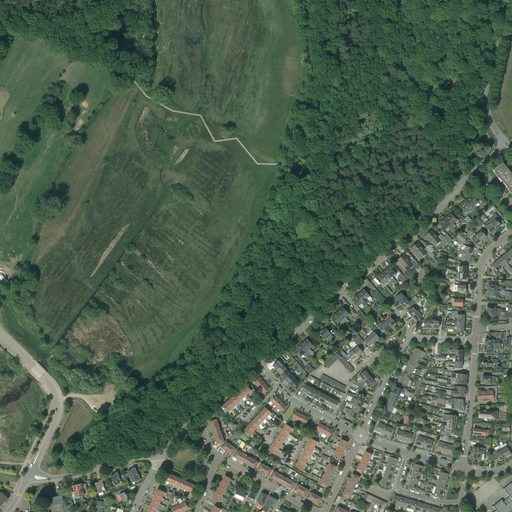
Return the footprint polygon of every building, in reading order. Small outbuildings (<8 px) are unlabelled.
[(492,170),(503,183),(511,175),(511,174),(502,162),(492,170)] [(511,175),(503,183),(511,194),(511,175)] [(471,196),(466,201),(473,210),(476,208),(473,205),(476,202),(471,196)] [(473,210),(466,201),(460,205),(466,211),(469,209),(471,212),(473,210)] [(480,204),(485,211),(490,207),(484,201),(480,204)] [(450,214),(445,219),(453,228),(455,226),(453,223),(456,220),(450,214)] [(493,217),(488,221),(495,229),(500,225),(497,221),(500,219),(495,214),(492,216),(493,217)] [(467,216),(463,219),(469,226),(473,222),(467,216)] [(453,228),(445,219),(440,224),(445,230),(448,227),(450,230),(453,228)] [(469,226),(463,219),(459,223),(465,229),(469,226)] [(493,231),(495,229),(488,221),(484,225),(491,233),(492,234),(494,232),(493,231)] [(443,237),(440,235),(437,237),(431,231),(425,236),(434,246),(440,241),(445,247),(448,244),(443,237)] [(481,231),(476,235),(481,241),(486,237),(481,231)] [(447,234),(443,237),(448,244),(452,240),(447,234)] [(481,241),(476,235),(471,239),(476,245),(481,241)] [(423,249),(418,243),(410,249),(419,259),(426,253),(431,259),(434,256),(427,247),(423,249)] [(463,252),(471,255),(473,250),(463,245),(460,251),(463,252)] [(468,261),(471,255),(463,252),(460,251),(459,254),(462,255),(460,258),(468,261)] [(506,253),(501,257),(506,263),(511,259),(506,253)] [(397,260),(406,270),(412,265),(417,271),(421,268),(413,259),(410,262),(404,255),(397,260)] [(506,263),(501,257),(497,261),(502,267),(506,263)] [(502,267),(497,261),(492,265),(495,269),(492,271),(497,277),(500,275),(497,271),(502,267)] [(389,268),(384,272),(392,281),(395,285),(397,283),(392,276),(394,274),(389,268)] [(392,281),(384,272),(378,277),(384,283),(387,281),(389,284),(392,281)] [(466,279),(466,273),(459,273),(459,272),(456,272),(456,276),(452,276),(452,279),(449,279),(449,282),(455,282),(455,279),(466,279)] [(397,277),(403,284),(407,280),(406,279),(404,278),(402,275),(401,274),(397,277)] [(488,285),(488,291),(499,291),(504,292),(505,288),(502,288),(502,287),(497,287),(497,286),(496,286),(497,283),(488,283),(488,285)] [(465,286),(457,285),(457,292),(461,292),(461,294),(467,294),(467,289),(465,289),(465,286)] [(382,290),(388,297),(392,293),(386,287),(382,290)] [(396,301),(397,300),(399,302),(405,297),(401,292),(404,290),(402,287),(397,292),(399,294),(395,298),(394,299),(396,301)] [(374,299),(380,294),(377,290),(375,292),(375,291),(373,292),(371,290),(367,294),(363,290),(358,295),(366,304),(371,299),(374,299)] [(499,291),(488,291),(487,296),(492,296),(492,299),(499,299),(499,295),(509,295),(510,292),(504,292),(499,291)] [(366,304),(358,295),(353,299),(358,306),(361,303),(364,306),(366,304)] [(407,304),(409,306),(415,302),(413,299),(409,302),(405,297),(399,302),(403,307),(407,304)] [(407,312),(412,317),(418,311),(416,310),(418,308),(415,305),(417,304),(415,302),(409,306),(411,309),(407,312)] [(337,313),(345,322),(347,324),(349,322),(345,317),(348,314),(343,308),(337,313)] [(412,317),(416,321),(422,316),(424,311),(421,308),(418,311),(412,317)] [(356,314),(358,316),(364,323),(368,319),(360,310),(356,314)] [(457,318),(457,321),(464,321),(464,315),(457,315),(458,312),(451,311),(451,317),(457,318)] [(345,322),(337,313),(332,318),(337,324),(340,321),(343,324),(345,322)] [(385,322),(391,328),(396,324),(393,321),(395,320),(391,315),(384,321),(385,322)] [(364,323),(358,316),(355,320),(360,326),(364,323)] [(372,323),(377,329),(378,328),(380,331),(383,329),(386,332),(391,328),(385,322),(385,321),(377,324),(375,321),(372,323)] [(325,340),(331,335),(326,329),(323,331),(323,330),(319,333),(318,334),(321,337),(322,337),(325,340)] [(342,334),(349,338),(353,334),(344,330),(342,334)] [(367,334),(369,336),(374,342),(379,338),(374,332),(373,332),(371,330),(367,334)] [(374,342),(369,336),(364,340),(369,347),(374,342)] [(501,343),(500,341),(493,341),(493,340),(485,340),(485,341),(484,341),(484,343),(484,346),(496,347),(499,347),(510,348),(511,338),(506,337),(506,341),(504,341),(503,343),(501,343)] [(301,344),(309,354),(312,356),(314,354),(309,349),(312,346),(307,340),(301,344)] [(307,356),(309,354),(301,344),(296,349),(301,355),(304,353),(307,356)] [(325,350),(332,354),(336,350),(327,346),(325,350)] [(357,347),(352,351),(358,357),(362,353),(357,347)] [(415,348),(412,354),(420,357),(422,352),(415,348)] [(358,357),(352,351),(347,355),(353,361),(358,357)] [(412,354),(410,359),(417,363),(420,357),(412,354)] [(482,364),(483,365),(483,366),(491,367),(491,365),(499,365),(499,362),(502,362),(502,355),(491,356),(491,359),(487,358),(487,361),(483,360),(483,363),(482,363),(482,364)] [(410,359),(407,365),(414,368),(417,363),(410,359)] [(272,366),(277,370),(283,365),(278,360),(272,366)] [(277,370),(281,375),(287,370),(283,365),(277,370)] [(308,365),(304,368),(310,374),(314,371),(308,365)] [(407,365),(404,371),(412,374),(414,368),(407,365)] [(281,375),(285,380),(291,374),(287,370),(281,375)] [(363,380),(369,375),(365,370),(359,376),(361,378),(357,382),(360,383),(363,380)] [(404,371),(402,376),(409,380),(412,374),(404,371)] [(285,380),(289,384),(295,379),(291,374),(285,380)] [(373,380),(369,375),(363,380),(360,383),(362,385),(365,382),(367,385),(373,380)] [(494,379),(494,377),(490,376),(487,375),(486,376),(482,376),(482,383),(489,383),(489,385),(494,384),(494,382),(494,379)] [(409,380),(402,376),(399,382),(406,386),(409,380)] [(253,382),(259,388),(264,383),(259,377),(253,382)] [(295,379),(289,384),(293,389),(299,384),(295,379)] [(264,383),(259,388),(264,394),(269,389),(264,383)] [(245,385),(241,389),(246,395),(249,393),(250,394),(252,393),(245,385)] [(301,392),(307,395),(311,388),(305,385),(301,392)] [(478,396),(492,395),(497,395),(496,390),(497,390),(497,386),(484,387),(485,390),(477,391),(478,396)] [(395,387),(392,393),(399,396),(401,393),(404,394),(406,389),(399,387),(398,388),(395,387)] [(307,395),(313,398),(316,390),(311,388),(307,395)] [(246,395),(241,389),(236,393),(242,399),(244,397),(246,398),(247,397),(246,395)] [(313,398),(318,401),(322,393),(316,390),(313,398)] [(354,395),(353,398),(363,402),(366,396),(362,395),(363,393),(359,391),(358,392),(357,392),(356,395),(354,395)] [(243,401),(236,393),(232,398),(237,404),(240,401),(241,403),(243,401)] [(318,401),(324,403),(327,396),(322,393),(318,401)] [(392,393),(389,398),(396,401),(397,402),(399,396),(392,393)] [(270,401),(275,407),(281,401),(275,396),(270,401)] [(324,403),(329,406),(333,399),(327,396),(324,403)] [(429,404),(445,409),(447,401),(431,396),(429,404)] [(236,407),(238,405),(237,404),(232,398),(227,402),(232,408),(235,405),(236,407)] [(350,403),(353,404),(360,408),(363,402),(353,398),(350,403)] [(389,398),(386,404),(394,407),(397,402),(396,401),(389,398)] [(333,399),(329,406),(335,409),(338,402),(333,399)] [(281,401),(275,407),(281,412),(286,407),(281,401)] [(232,408),(227,402),(222,406),(227,412),(230,409),(232,411),(234,409),(232,408)] [(353,404),(350,410),(358,414),(360,408),(353,404)] [(397,409),(394,407),(386,404),(384,409),(391,413),(394,414),(397,409)] [(265,407),(260,412),(266,417),(269,415),(270,416),(272,414),(265,407)] [(358,414),(350,410),(346,408),(345,411),(346,412),(348,415),(347,416),(355,419),(358,414)] [(391,413),(384,409),(381,415),(389,418),(391,413)] [(479,418),(497,419),(497,411),(479,410),(479,418)] [(292,418),(299,421),(302,415),(295,411),(292,418)] [(260,412),(256,417),(262,422),(265,419),(266,421),(268,419),(266,417),(260,412)] [(302,415),(299,421),(306,425),(309,418),(302,415)] [(256,417),(252,421),(258,427),(260,424),(262,425),(263,423),(262,422),(256,417)] [(209,421),(211,427),(218,424),(216,419),(209,421)] [(252,421),(248,426),(254,431),(256,429),(257,430),(259,428),(258,427),(252,421)] [(285,424),(282,429),(289,434),(291,431),(292,432),(293,431),(295,432),(297,429),(288,423),(287,425),(285,424)] [(315,430),(322,434),(326,427),(319,423),(315,430)] [(375,431),(382,434),(386,426),(378,423),(375,431)] [(211,427),(213,433),(220,430),(218,424),(211,427)] [(254,431),(248,426),(243,430),(245,432),(249,436),(252,433),(253,434),(255,432),(254,431)] [(386,426),(382,434),(389,437),(393,429),(386,426)] [(326,427),(322,434),(329,437),(333,430),(326,427)] [(455,433),(455,429),(446,428),(444,428),(441,428),(440,428),(439,435),(448,437),(448,434),(451,435),(452,433),(455,433)] [(473,434),(476,435),(476,438),(484,439),(484,436),(487,437),(488,430),(482,429),(474,428),(473,434)] [(282,429),(278,434),(287,440),(289,437),(291,439),(293,437),(289,434),(282,429)] [(213,433),(215,438),(222,436),(220,430),(213,433)] [(395,438),(403,441),(405,432),(397,430),(395,438)] [(405,432),(403,441),(410,443),(413,435),(405,432)] [(278,434),(275,440),(282,444),(284,441),(285,442),(287,440),(278,434)] [(222,436),(215,438),(217,444),(224,442),(222,436)] [(416,444),(423,447),(426,438),(418,436),(416,444)] [(310,438),(307,444),(314,447),(316,444),(317,445),(319,443),(310,438)] [(426,438),(423,447),(431,449),(433,440),(426,438)] [(341,439),(338,445),(345,448),(347,442),(341,439)] [(275,440),(271,445),(278,449),(280,446),(282,447),(283,445),(282,444),(275,440)] [(224,450),(226,451),(231,445),(226,442),(222,447),(225,450),(224,450)] [(436,450),(444,452),(446,444),(438,442),(436,450)] [(307,444),(304,449),(311,453),(313,450),(315,451),(316,448),(314,447),(307,444)] [(446,444),(444,452),(451,455),(453,446),(446,444)] [(231,445),(226,451),(228,453),(228,452),(231,455),(236,449),(231,445)] [(278,449),(271,445),(268,450),(275,455),(277,452),(278,453),(280,450),(278,449)] [(338,445),(335,451),(342,454),(345,448),(338,445)] [(505,445),(500,448),(505,457),(511,454),(510,454),(511,453),(510,451),(509,451),(505,445)] [(505,457),(500,448),(495,451),(500,460),(505,457)] [(304,449),(301,455),(308,458),(310,455),(312,456),(312,455),(316,457),(315,460),(317,461),(319,457),(313,454),(311,453),(304,449)] [(233,457),(239,460),(243,453),(237,450),(233,457)] [(342,454),(335,451),(332,457),(339,460),(342,454)] [(365,451),(362,457),(369,460),(372,454),(365,451)] [(239,460),(244,463),(248,456),(243,453),(239,460)] [(301,455),(298,460),(306,464),(307,461),(309,462),(310,459),(308,458),(301,455)] [(244,463),(249,466),(253,459),(248,456),(244,463)] [(362,457),(360,463),(366,466),(369,460),(362,457)] [(389,457),(387,464),(395,466),(398,459),(389,457)] [(253,459),(249,466),(255,469),(258,462),(253,459)] [(307,465),(298,460),(295,466),(302,470),(304,466),(306,467),(307,465)] [(260,472),(263,473),(266,466),(261,463),(257,470),(261,471),(260,472)] [(329,463),(327,468),(334,471),(336,466),(329,463)] [(366,466),(360,463),(357,469),(363,472),(366,466)] [(387,464),(385,471),(393,474),(395,466),(387,464)] [(415,464),(413,471),(421,474),(423,466),(415,464)] [(284,477),(281,475),(284,469),(286,467),(286,466),(284,465),(284,466),(282,468),(281,470),(275,481),(281,484),(284,477)] [(266,466),(263,473),(265,474),(268,476),(272,469),(266,466)] [(281,470),(282,468),(280,467),(277,473),(274,471),(270,478),(275,481),(281,470)] [(132,470),(128,472),(132,484),(140,481),(135,469),(134,468),(131,469),(132,470)] [(327,468),(324,474),(331,477),(334,471),(327,468)] [(115,488),(122,485),(116,469),(117,472),(114,473),(114,474),(110,476),(115,488)] [(385,471),(383,479),(391,481),(393,474),(385,471)] [(413,471),(410,479),(419,481),(421,474),(413,471)] [(440,472),(438,479),(446,482),(449,474),(440,472)] [(169,483),(173,475),(167,473),(163,482),(165,483),(166,481),(169,483)] [(292,476),(293,474),(291,473),(290,475),(288,479),(284,477),(281,484),(286,486),(292,476)] [(352,473),(350,479),(357,482),(359,477),(352,473)] [(324,474),(322,479),(329,482),(331,477),(324,474)] [(172,484),(175,485),(178,478),(173,475),(169,483),(169,484),(171,486),(172,484)] [(225,476),(221,481),(228,485),(231,479),(225,476)] [(184,480),(178,478),(175,485),(174,487),(177,488),(178,486),(181,488),(184,480)] [(293,479),(291,478),(286,486),(291,490),(295,483),(292,481),(293,479)] [(329,482),(322,479),(319,485),(326,488),(329,482)] [(350,479),(347,484),(354,488),(357,482),(350,479)] [(391,481),(383,479),(380,486),(389,489),(391,481)] [(419,481),(410,479),(408,486),(416,489),(419,481)] [(438,479),(436,487),(444,489),(446,482),(438,479)] [(106,491),(102,480),(98,481),(99,482),(95,484),(98,494),(106,491)] [(186,490),(190,483),(184,480),(181,488),(180,489),(182,491),(183,489),(186,490)] [(492,511),(511,511),(511,480),(502,488),(508,497),(502,502),(500,500),(491,506),(494,510),(492,511)] [(221,481),(218,487),(225,491),(227,492),(231,486),(228,485),(221,481)] [(82,483),(77,485),(78,490),(77,490),(81,503),(86,502),(85,499),(83,500),(82,496),(85,495),(84,495),(83,491),(87,491),(87,489),(85,489),(84,484),(82,485),(81,484),(82,484),(82,483)] [(186,490),(186,492),(188,493),(189,492),(192,493),(196,486),(190,483),(186,490)] [(297,492),(299,494),(303,487),(298,484),(294,490),(297,492)] [(347,484),(345,490),(352,493),(354,494),(355,492),(353,491),(354,488),(347,484)] [(81,503),(77,490),(78,490),(77,485),(72,486),(73,489),(71,490),(73,498),(74,498),(76,505),(81,503)] [(218,487),(215,493),(222,496),(225,491),(218,487)] [(247,503),(251,505),(258,490),(252,487),(247,496),(250,497),(247,503)] [(303,487),(299,494),(301,495),(301,494),(305,496),(308,490),(303,487)] [(444,489),(436,487),(434,494),(442,497),(444,489)] [(127,491),(125,492),(124,489),(111,494),(112,497),(119,495),(123,503),(131,500),(130,497),(131,497),(129,493),(128,493),(127,491)] [(157,489),(155,495),(162,498),(164,495),(165,496),(166,493),(157,489)] [(63,511),(62,506),(65,505),(65,502),(64,502),(60,490),(57,491),(58,496),(49,499),(51,506),(57,504),(59,511),(63,511)] [(352,493),(345,490),(342,495),(349,499),(352,493)] [(234,497),(243,501),(246,495),(237,491),(234,497)] [(3,493),(0,492),(0,507),(1,506),(8,499),(3,493)] [(307,498),(312,501),(316,495),(311,492),(307,498)] [(222,496),(215,493),(212,498),(219,502),(222,496)] [(259,504),(262,506),(267,496),(265,495),(266,494),(264,493),(263,494),(261,493),(257,501),(259,502),(259,504)] [(164,499),(162,498),(155,495),(152,500),(159,504),(161,501),(163,501),(164,499)] [(316,495),(312,501),(317,504),(321,498),(316,495)] [(391,504),(399,506),(402,498),(394,495),(391,504)] [(262,511),(264,511),(266,511),(272,501),(274,498),(269,496),(262,511)] [(272,501),(266,511),(271,511),(278,500),(274,498),(272,501)] [(399,506),(407,508),(410,500),(402,498),(399,506)] [(152,500),(150,506),(157,510),(159,506),(160,507),(161,505),(159,504),(152,500)] [(407,508),(415,511),(418,502),(410,500),(407,508)] [(185,502),(178,505),(181,511),(188,509),(185,502)] [(415,511),(420,511),(423,511),(426,505),(418,502),(415,511)]
